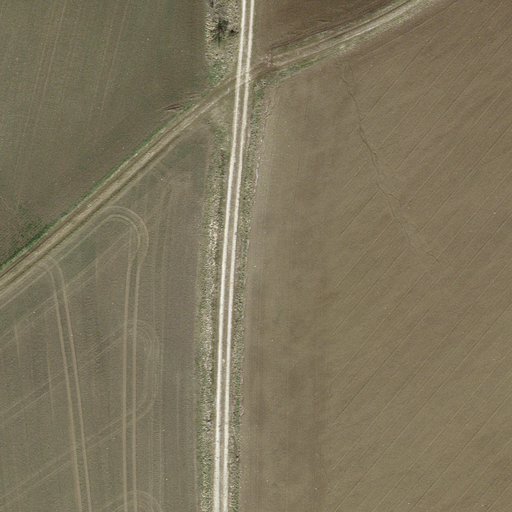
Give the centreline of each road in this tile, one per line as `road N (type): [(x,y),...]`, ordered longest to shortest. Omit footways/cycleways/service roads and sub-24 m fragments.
road 1 (track): [(231,511),(228,372),(245,0)]
road 2 (track): [(0,278),(244,78),(373,29),(419,0)]
